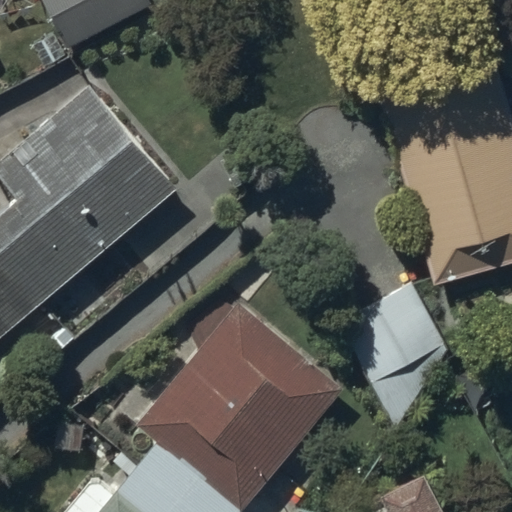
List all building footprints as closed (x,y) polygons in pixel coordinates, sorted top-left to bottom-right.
[(511,259),(511,122),(489,38),(377,69),(435,280),(511,259)] [(0,329),(172,180),(85,81),(0,154),(0,175),(15,192),(0,205),(0,329)] [(473,379),(410,277),(335,324),(398,425),(473,379)] [(236,511),(339,384),(235,300),(135,424),(153,439),(133,464),(118,451),(110,461),(126,474),(115,488),(95,472),(62,511),(236,511)] [(443,511),(421,468),(377,490),(388,511),(443,511)]
